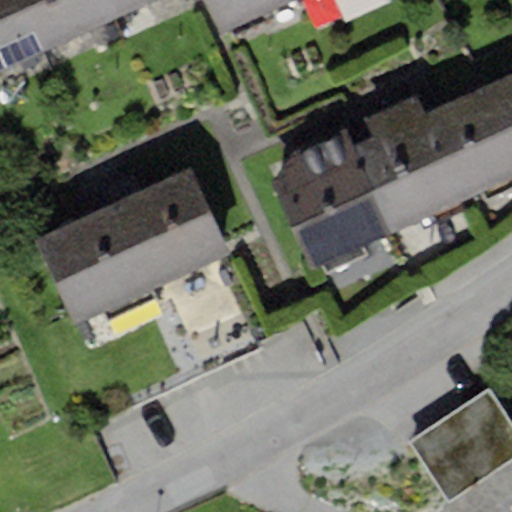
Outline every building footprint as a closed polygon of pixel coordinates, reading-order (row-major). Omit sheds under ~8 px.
[(0,0),(0,68),(149,0),(0,0)] [(209,0),(223,28),(284,0),(209,0)] [(365,119),(373,136),(365,140),(355,145),(341,115),(291,138),(266,166),(315,269),(511,176),(511,70),(436,106),(424,112),(416,95),(365,119)] [(93,210),(42,233),(83,322),(233,253),(192,164),(123,196),(93,210)] [(511,431),(486,389),(409,435),(445,495),(511,454),(511,431)]
